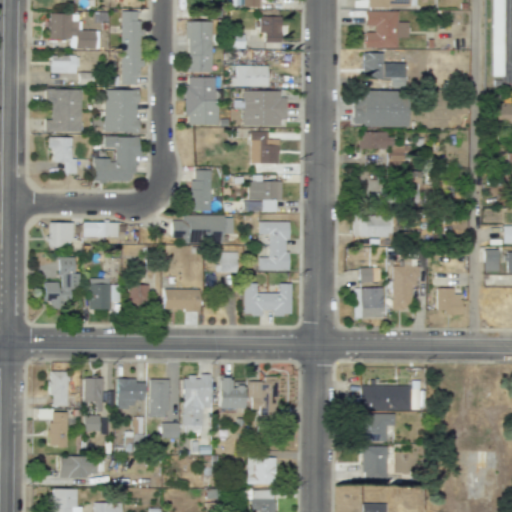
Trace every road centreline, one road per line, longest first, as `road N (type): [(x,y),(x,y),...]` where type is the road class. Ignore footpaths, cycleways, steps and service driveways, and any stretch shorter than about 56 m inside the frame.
road 1 (residential): [(0,341),(511,346)]
road 2 (residential): [(4,511),(8,0)]
road 3 (residential): [(315,511),(318,0)]
road 4 (residential): [(6,202),(141,202),(159,191),(165,170)]
road 5 (residential): [(165,170),(163,0)]
